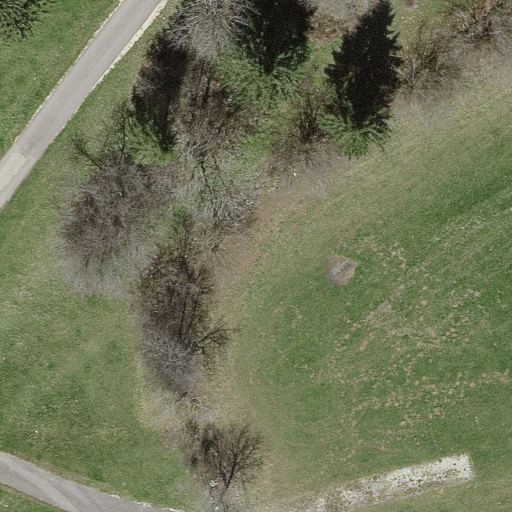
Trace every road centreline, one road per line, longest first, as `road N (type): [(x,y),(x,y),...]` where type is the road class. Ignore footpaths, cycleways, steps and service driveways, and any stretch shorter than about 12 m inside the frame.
road 1 (track): [(318,511),(472,477)]
road 2 (track): [(0,464),(140,511)]
